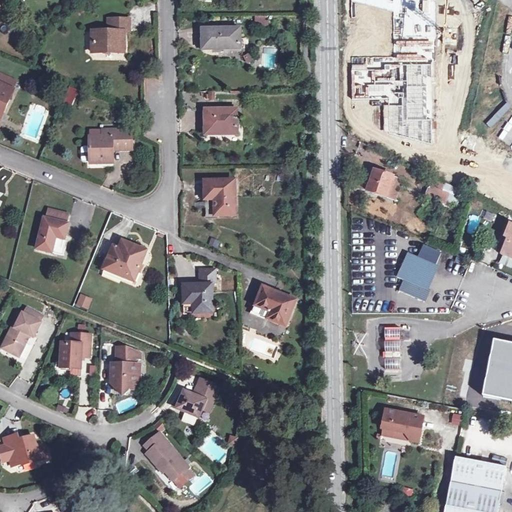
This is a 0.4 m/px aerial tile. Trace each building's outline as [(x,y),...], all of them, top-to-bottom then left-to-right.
[(393,44),(435,44),(434,0),(350,0),(351,1),(393,11),(393,44)] [(130,19),(109,20),(110,33),(106,33),(94,34),(94,53),(125,51),(124,32),(131,31),(130,19)] [(201,53),(240,53),(240,43),(240,32),(201,32),(201,53)] [(503,76),(503,63),(487,63),(487,77),(503,76)] [(433,145),(431,65),(385,65),(385,70),(351,70),(351,100),(384,99),(385,131),(433,145)] [(0,72),(0,81),(12,88),(15,80),(0,72)] [(0,112),(12,88),(0,81),(0,112)] [(62,101),(72,104),(77,89),(68,85),(62,101)] [(204,110),(204,135),(236,135),(236,110),(204,110)] [(91,163),(103,164),(103,157),(113,157),(113,148),(132,147),(132,129),(103,130),(103,136),(90,136),(91,146),(84,146),(82,148),(82,159),(84,161),(91,161),(91,163)] [(370,195),(388,200),(394,180),(376,174),(370,195)] [(434,177),(425,193),(445,203),(453,188),(434,177)] [(231,182),(203,182),(204,215),(231,215),(231,182)] [(475,235),(480,217),(471,214),(466,232),(475,235)] [(36,247),(55,252),(58,236),(63,237),(65,223),(43,217),(36,247)] [(67,238),(63,237),(58,236),(55,252),(63,254),(67,238)] [(110,244),(101,266),(126,276),(129,268),(134,270),(140,255),(139,255),(143,247),(118,237),(115,245),(110,244)] [(438,269),(409,256),(398,282),(404,285),(399,296),(426,308),(432,295),(427,294),(438,269)] [(511,260),(506,258),(503,266),(511,270),(511,260)] [(129,268),(126,276),(131,278),(134,270),(129,268)] [(193,276),(211,276),(210,268),(193,269),(193,276)] [(212,284),(211,276),(193,276),(193,285),(178,285),(179,306),(189,306),(189,315),(207,314),(206,285),(212,284)] [(261,288),(254,305),(270,312),(268,318),(284,325),(291,308),(287,306),(290,299),(261,288)] [(75,305),(88,310),(92,298),(79,293),(75,305)] [(270,312),(254,305),(251,312),(268,318),(270,312)] [(22,312),(39,321),(42,316),(25,306),(22,312)] [(22,312),(16,309),(9,323),(11,324),(15,326),(22,312)] [(31,335),(39,321),(22,312),(15,326),(11,324),(0,345),(17,354),(28,334),(31,335)] [(385,330),(385,341),(399,341),(399,330),(385,330)] [(59,340),(58,361),(67,361),(67,365),(77,366),(78,355),(86,355),(88,332),(69,331),(69,341),(59,340)] [(385,350),(399,349),(399,341),(385,341),(385,350)] [(511,344),(496,341),(484,396),(511,402),(511,344)] [(131,383),(136,384),(138,370),(133,370),(134,362),(134,357),(134,351),(121,345),(114,345),(113,363),(108,363),(107,382),(116,389),(124,390),(131,383)] [(385,350),(385,360),(399,360),(399,349),(385,350)] [(399,360),(385,360),(385,371),(399,371),(399,360)] [(15,376),(8,390),(27,399),(33,384),(15,376)] [(182,391),(175,408),(197,416),(200,408),(206,411),(212,394),(209,393),(212,385),(199,379),(192,395),(182,391)] [(5,415),(17,421),(22,412),(10,406),(5,415)] [(452,414),(451,424),(461,425),(461,415),(452,414)] [(389,415),(386,434),(410,438),(415,445),(423,447),(428,422),(389,415)] [(3,435),(10,463),(29,458),(29,461),(45,457),(44,448),(35,444),(32,434),(18,436),(17,432),(3,435)] [(143,454),(156,468),(159,466),(170,478),(177,472),(185,466),(158,434),(142,446),(146,451),(143,454)] [(410,438),(386,434),(385,440),(415,445),(410,438)] [(235,446),(237,439),(230,437),(228,444),(235,446)] [(459,462),(450,511),(501,511),(509,472),(459,462)] [(182,477),(177,472),(170,478),(159,466),(156,468),(154,471),(168,488),(182,477)] [(404,486),(402,494),(411,496),(413,489),(404,486)]
